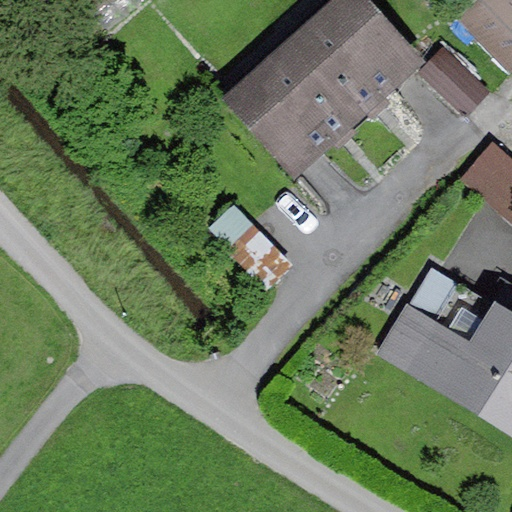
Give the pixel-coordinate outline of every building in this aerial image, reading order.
[(361,0),(343,0),(291,46),(364,128),(421,78),(426,73),(361,0)] [(511,0),(483,0),(481,3),(459,23),(508,75),(511,71),(511,0)] [(291,46),(220,109),(294,189),(364,128),(291,46)] [(426,73),(421,78),(466,121),(491,95),(445,52),(426,73)] [(511,162),(492,146),(461,183),(511,225),(511,162)] [(235,209),(207,235),(264,296),(291,270),(235,209)] [(405,309),(374,359),(511,444),(511,324),(461,293),(438,329),(405,309)] [(119,511),(56,468),(25,511),(119,511)]
